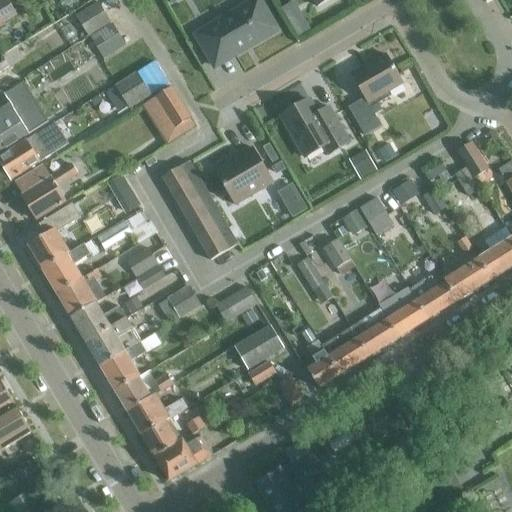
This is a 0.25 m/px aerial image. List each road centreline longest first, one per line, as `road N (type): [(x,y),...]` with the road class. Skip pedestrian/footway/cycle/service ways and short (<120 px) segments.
road 1 (residential): [(472,102),(459,143),(207,289),(143,177),(211,138),(123,0)]
road 2 (residential): [(511,289),(224,471)]
road 3 (tertiary): [(139,511),(0,282)]
road 4 (residential): [(222,101),(397,1)]
road 5 (residential): [(397,1),(449,91),(472,102)]
